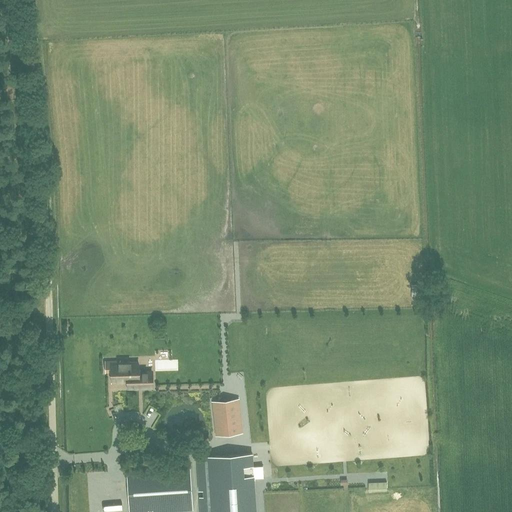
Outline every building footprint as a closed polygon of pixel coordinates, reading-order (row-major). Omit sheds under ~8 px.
[(152,388),(152,380),(152,372),(139,372),(138,362),(119,363),(119,362),(106,362),(106,372),(108,372),(108,371),(112,371),(112,382),(128,382),(128,388),(152,388)] [(218,434),(243,431),(239,399),(214,402),(218,434)] [(165,413),(169,404),(160,400),(156,409),(165,413)] [(144,423),(154,428),(161,414),(151,409),(144,423)] [(252,454),(197,458),(199,491),(204,491),(204,497),(200,497),(200,511),(255,511),(254,479),(264,478),(263,466),(253,466),(252,454)] [(127,471),(129,511),(156,511),(193,510),(190,467),(127,471)]
